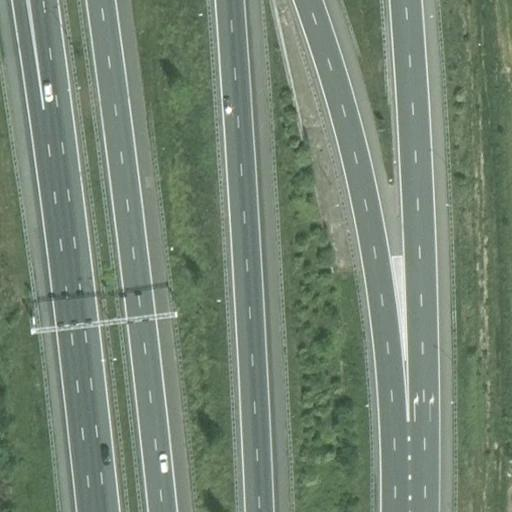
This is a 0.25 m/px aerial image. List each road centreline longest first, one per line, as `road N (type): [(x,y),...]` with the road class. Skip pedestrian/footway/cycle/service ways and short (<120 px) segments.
road 1 (motorway): [(164,511),(104,0)]
road 2 (motorway): [(264,511),(234,0)]
road 3 (motorway): [(405,430),(373,225),(333,63),(307,0)]
road 4 (motorway): [(405,430),(415,263),(405,0)]
road 5 (motorway): [(51,126),(94,511)]
road 6 (motorway): [(22,0),(51,126)]
road 7 (motorway): [(36,0),(51,126)]
